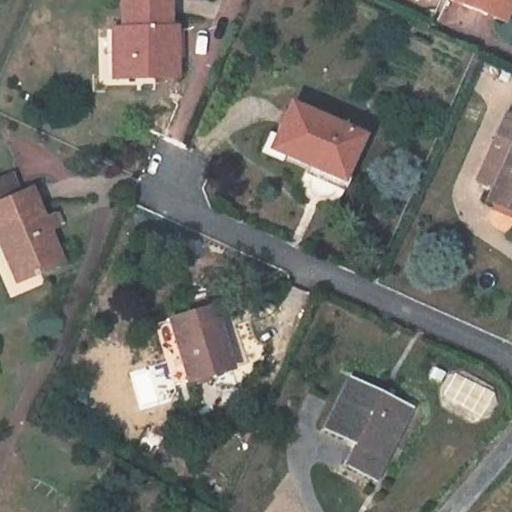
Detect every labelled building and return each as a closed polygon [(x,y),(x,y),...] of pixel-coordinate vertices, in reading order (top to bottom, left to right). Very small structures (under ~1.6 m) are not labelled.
[(169,30),(169,0),(120,0),(121,30),(117,30),(118,79),(154,77),(154,74),(176,73),(175,49),(159,49),(159,36),(170,36),(169,30)] [(511,0),(455,0),(489,14),(491,10),(507,17),(511,2),(511,0)] [(118,79),(117,30),(110,30),(112,79),(118,79)] [(175,36),(170,36),(159,36),(159,49),(175,49),(175,36)] [(506,84),(510,74),(502,70),(497,80),(506,84)] [(269,149),(284,156),(312,169),(309,175),(307,181),(307,185),(307,188),(309,192),(312,194),(314,196),(318,197),(322,197),(326,196),(329,195),(333,192),(334,190),(337,184),(358,138),(287,107),(274,138),(269,149)] [(511,121),(504,118),(474,186),(489,192),(484,205),(511,217),(511,121)] [(262,153),(267,155),(269,149),(274,138),(269,136),(262,153)] [(284,156),(269,149),(267,155),(282,162),(284,156)] [(15,196),(21,193),(13,174),(7,177),(15,196)] [(22,280),(61,263),(48,233),(42,218),(30,190),(21,193),(15,196),(7,177),(0,179),(0,246),(7,244),(22,280)] [(42,218),(48,233),(60,228),(54,213),(42,218)] [(7,244),(0,246),(0,248),(15,283),(22,280),(7,244)] [(204,300),(185,305),(188,315),(207,309),(204,300)] [(207,309),(188,315),(169,322),(188,382),(230,368),(212,308),(207,309)] [(441,387),(447,376),(438,370),(431,380),(441,387)] [(389,443),(406,411),(388,402),(384,410),(363,399),(367,391),(348,382),(324,429),(353,444),(342,466),(370,480),(382,457),(375,453),(382,439),(389,443)] [(384,410),(388,402),(367,391),(363,399),(384,410)] [(375,453),(382,457),(389,443),(382,439),(375,453)]
